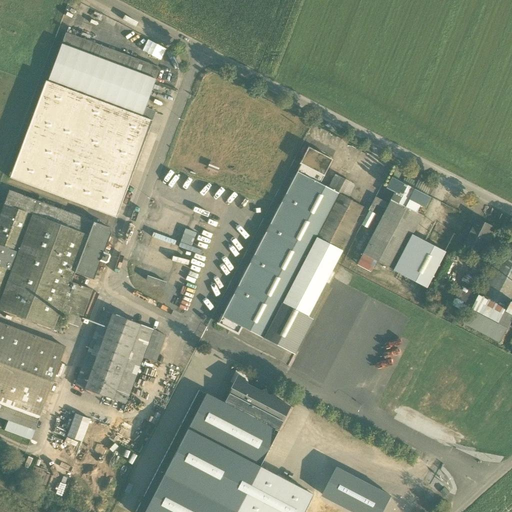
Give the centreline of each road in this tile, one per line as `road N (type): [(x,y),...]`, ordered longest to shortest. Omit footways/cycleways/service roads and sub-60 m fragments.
road 1 (residential): [(201,48),(113,286),(446,459)]
road 2 (residential): [(201,48),(511,211)]
road 3 (unknown): [(302,165),(213,337)]
